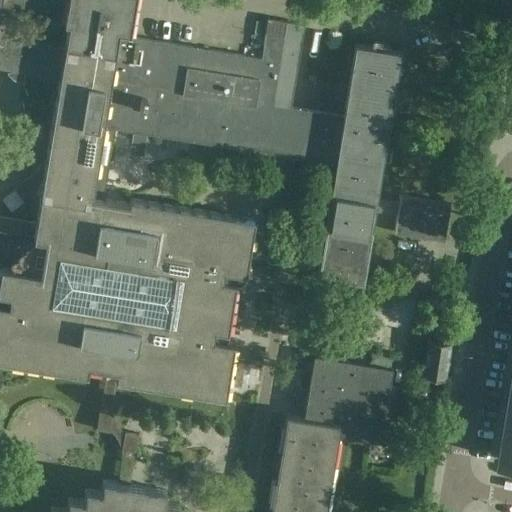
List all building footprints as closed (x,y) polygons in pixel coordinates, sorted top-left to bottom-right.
[(0,241),(1,236),(0,235),(0,230),(33,236),(33,238),(45,240),(39,275),(0,268),(0,294),(9,296),(7,306),(0,304),(0,361),(86,375),(87,367),(106,370),(99,411),(98,411),(96,429),(109,431),(110,432),(114,435),(117,440),(118,443),(119,445),(121,451),(121,456),(117,482),(129,484),(132,465),(134,451),(135,452),(135,446),(137,434),(124,431),(123,432),(119,428),(116,423),(114,418),(112,412),(113,400),(116,380),(224,398),(233,343),(211,340),(212,330),(226,332),(234,283),(221,280),(222,271),(244,274),(253,219),(129,199),(128,203),(102,199),(114,129),(274,155),(271,175),(289,178),(290,173),(293,158),(319,162),(335,165),(330,192),(329,192),(329,194),(330,194),(328,209),(317,273),(316,273),(316,274),(362,282),(362,280),(361,280),(372,210),(396,214),(393,232),(443,241),(443,239),(442,239),(447,205),(448,205),(449,204),(399,195),(398,203),(375,200),(374,199),(399,53),(400,53),(400,51),(354,43),(354,45),(355,45),(343,116),(290,108),(304,25),(286,22),(268,19),(265,34),(261,58),(128,36),(133,0),(0,0),(0,69),(58,78),(42,181),(34,180),(32,193),(40,194),(35,223),(0,217),(0,241)] [(451,329),(441,327),(439,340),(427,339),(422,375),(444,379),(451,329)] [(322,511),(335,437),(336,437),(391,446),(396,417),(383,415),(391,368),(390,367),(390,368),(314,355),(315,355),(313,354),(303,417),(285,414),(283,428),(284,428),(269,511),(177,511),(179,504),(164,502),(166,490),(101,480),(100,491),(84,489),(82,500),(67,498),(65,509),(50,506),(48,511),(322,511)] [(404,371),(394,369),(391,382),(402,383),(404,371)] [(511,392),(508,420),(505,419),(503,430),(506,430),(501,460),(511,461),(511,392)]
